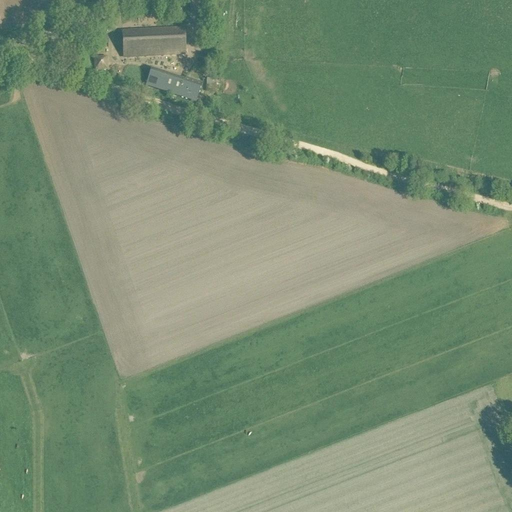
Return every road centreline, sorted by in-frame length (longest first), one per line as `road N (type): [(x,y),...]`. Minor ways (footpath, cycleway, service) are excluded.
road 1 (track): [(135,511),(122,382),(511,233)]
road 2 (track): [(511,207),(246,132),(29,60),(20,50)]
road 3 (unclassified): [(0,59),(137,0)]
road 4 (track): [(38,511),(39,426),(21,368)]
